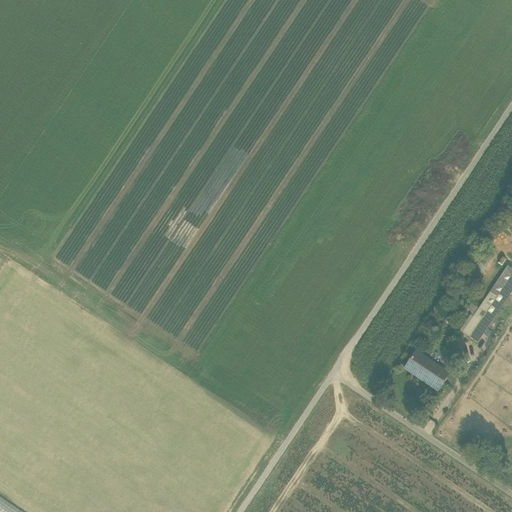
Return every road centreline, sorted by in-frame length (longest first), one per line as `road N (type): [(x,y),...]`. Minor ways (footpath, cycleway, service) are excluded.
road 1 (track): [(511,106),(238,511)]
road 2 (unclassified): [(511,493),(332,372)]
